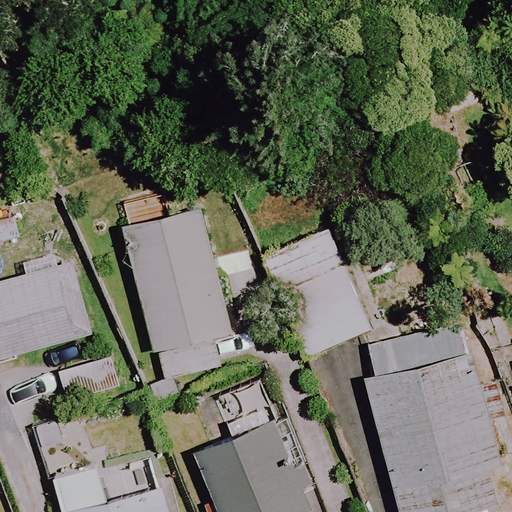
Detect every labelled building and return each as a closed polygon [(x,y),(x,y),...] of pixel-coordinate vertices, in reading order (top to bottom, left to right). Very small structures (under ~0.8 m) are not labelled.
[(158,350),(166,379),(220,365),(212,337),(227,333),(195,206),(121,225),(153,352),(158,350)] [(327,226),(258,252),(271,288),(253,294),(272,345),(290,338),(299,360),(367,334),(327,226)] [(63,263),(0,280),(0,359),(83,337),(63,263)] [(433,325),(363,342),(371,375),(363,377),(396,511),(485,511),(484,506),(496,503),(486,462),(499,459),(464,317),(433,325)] [(110,353),(54,368),(64,404),(120,389),(110,353)] [(208,501),(200,504),(203,511),(305,511),(306,511),(272,423),(190,454),(208,501)] [(104,500),(96,469),(53,480),(62,511),(59,511),(165,511),(158,486),(104,500)]
